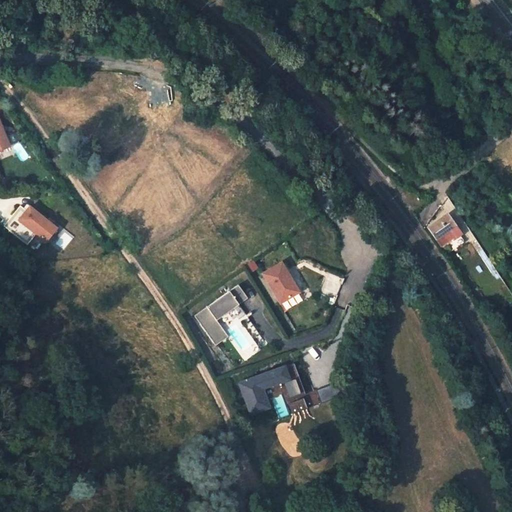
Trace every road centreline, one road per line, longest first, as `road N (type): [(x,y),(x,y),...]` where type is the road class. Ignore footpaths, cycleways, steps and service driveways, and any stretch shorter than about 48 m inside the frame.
road 1 (track): [(0,83),(182,332),(235,443),(242,511)]
road 2 (residential): [(0,58),(118,61),(195,88),(379,250)]
road 3 (track): [(437,188),(419,77),(379,0)]
